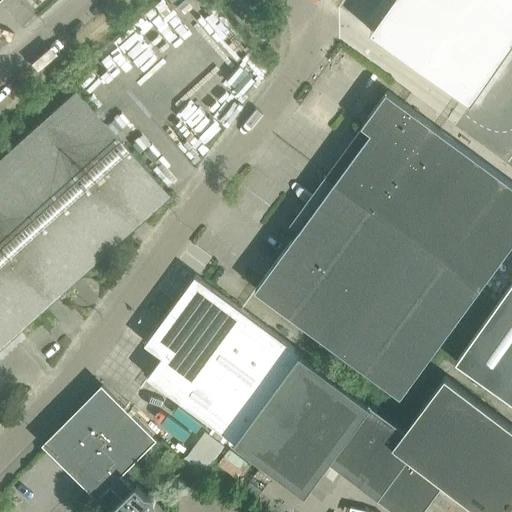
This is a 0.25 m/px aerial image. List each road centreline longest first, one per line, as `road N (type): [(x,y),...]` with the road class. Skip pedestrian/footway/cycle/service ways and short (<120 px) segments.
road 1 (unclassified): [(0,457),(76,370),(328,20),(301,0)]
road 2 (unclassified): [(0,82),(93,0)]
